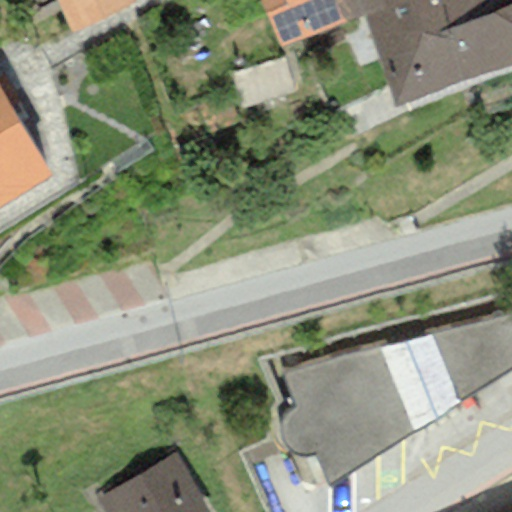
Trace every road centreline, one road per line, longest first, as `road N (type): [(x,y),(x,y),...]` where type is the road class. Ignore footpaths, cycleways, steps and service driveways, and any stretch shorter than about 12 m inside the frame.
road 1 (tertiary): [(511,231),(0,373)]
road 2 (tertiary): [(404,511),(511,443)]
